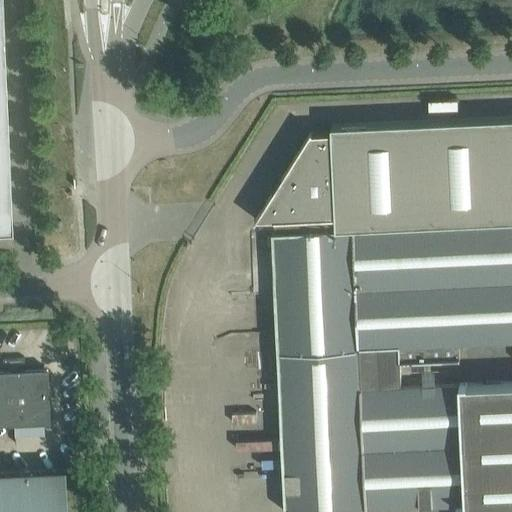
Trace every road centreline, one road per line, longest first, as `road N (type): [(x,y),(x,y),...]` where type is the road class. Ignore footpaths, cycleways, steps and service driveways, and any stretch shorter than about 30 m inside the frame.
road 1 (unclassified): [(511,64),(271,75),(242,87),(198,132),(109,153)]
road 2 (unclassified): [(123,511),(114,286)]
road 3 (unclassified): [(114,286),(109,153)]
